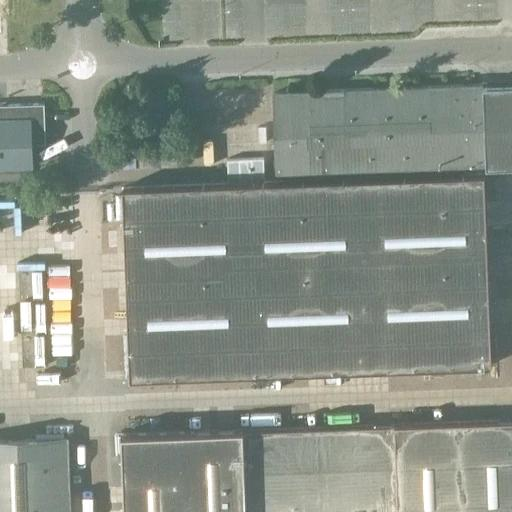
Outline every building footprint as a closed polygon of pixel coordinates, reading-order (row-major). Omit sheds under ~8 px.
[(511,82),(500,83),(273,92),(276,173),(312,172),(312,180),(263,182),(262,157),(223,159),(224,183),(122,187),(129,378),(491,364),(484,173),(322,179),(322,172),(504,164),(511,164),(511,82)] [(147,112),(167,111),(172,110),(172,95),(165,96),(165,89),(147,90),(148,96),(121,97),(121,112),(147,111),(147,112)] [(45,143),(44,110),(43,103),(0,104),(0,167),(32,166),(31,143),(45,143)] [(147,112),(148,133),(168,132),(167,111),(147,112)] [(0,184),(29,185),(30,174),(0,173),(0,184)] [(56,361),(52,336),(44,337),(39,309),(29,310),(34,335),(16,339),(21,368),(56,361)] [(242,429),(120,434),(123,511),(511,511),(511,419),(242,430),(242,429)] [(0,511),(68,511),(66,437),(0,439),(0,511)]
